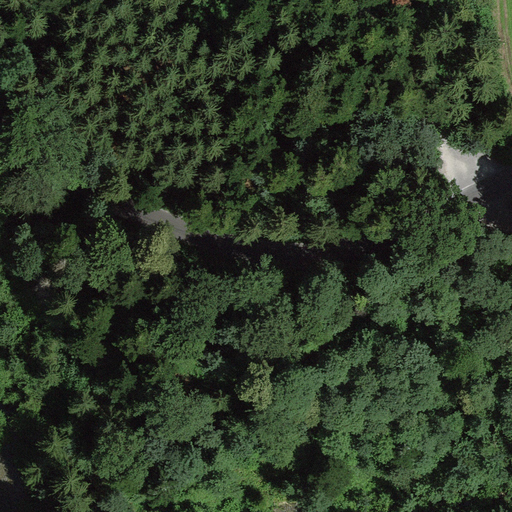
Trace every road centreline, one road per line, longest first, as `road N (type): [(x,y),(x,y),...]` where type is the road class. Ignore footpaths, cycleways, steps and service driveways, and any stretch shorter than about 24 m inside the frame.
road 1 (unclassified): [(511,182),(364,246),(292,255),(172,226),(0,128)]
road 2 (track): [(361,0),(484,196),(511,220)]
